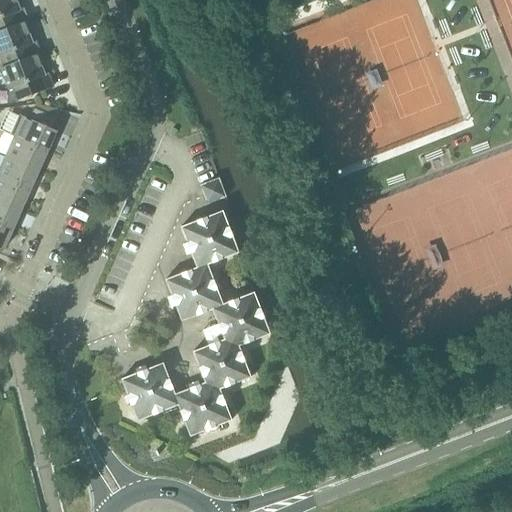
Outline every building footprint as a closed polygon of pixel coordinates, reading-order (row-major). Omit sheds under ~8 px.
[(0,0),(0,33),(24,24),(28,23),(23,9),(19,10),(15,0),(0,0)] [(0,70),(1,70),(37,56),(40,55),(35,41),(32,43),(24,24),(0,33),(0,70)] [(37,56),(1,70),(9,90),(8,103),(8,104),(53,87),(48,74),(44,75),(37,56)] [(19,115),(10,135),(14,137),(47,152),(56,131),(53,130),(61,110),(36,104),(29,119),(19,115)] [(14,137),(6,156),(39,171),(47,152),(14,137)] [(6,156),(0,169),(0,178),(30,191),(39,171),(6,156)] [(0,178),(0,201),(21,211),(30,191),(0,178)] [(207,205),(226,198),(218,179),(200,187),(207,205)] [(0,201),(0,225),(12,231),(21,211),(0,201)] [(206,265),(207,266),(238,254),(222,212),(180,228),(195,269),(196,269),(206,265)] [(0,225),(0,249),(3,251),(12,231),(0,225)] [(222,305),(207,266),(206,265),(196,269),(195,269),(164,281),(180,323),(211,311),(211,310),(222,306),(222,305)] [(218,390),(249,379),(238,347),(269,336),(253,294),(222,305),(222,306),(211,310),(211,311),(223,341),(192,353),(203,384),(204,384),(208,394),(218,390)] [(173,395),(162,364),(120,380),(136,422),(176,406),(177,406),(173,395)] [(230,422),(218,390),(208,394),(204,384),(203,384),(173,395),(177,406),(176,406),(188,438),(230,422)]
